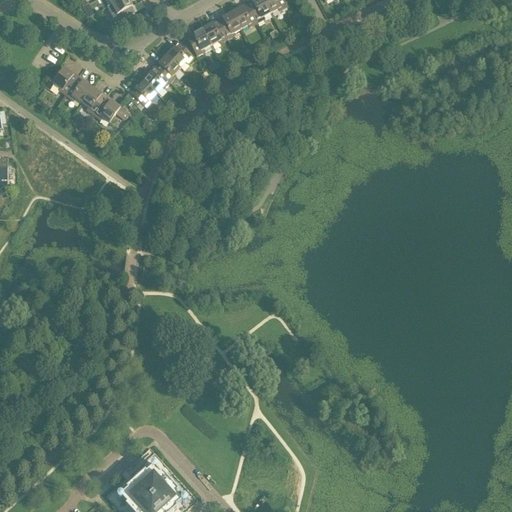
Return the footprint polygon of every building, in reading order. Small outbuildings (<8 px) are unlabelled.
[(127,0),(123,0),(112,7),(107,9),(111,16),(110,16),(115,25),(135,14),(132,9),(133,9),(127,0)] [(251,2),(246,5),(257,26),(264,22),(263,19),(270,16),(271,15),(262,0),(258,0),(252,4),(251,2)] [(271,18),(273,17),(272,15),(279,11),(280,13),(287,9),(282,0),(262,0),(271,15),(270,16),(271,18)] [(257,26),(246,5),(240,8),(241,9),(232,15),(241,31),(240,32),(241,34),(243,33),(242,31),(249,27),(250,29),(257,26)] [(92,11),(86,14),(89,19),(95,16),(92,11)] [(222,18),(216,21),(227,42),(235,38),(233,36),(240,32),(241,31),(232,15),(222,20),(222,18)] [(211,26),(202,31),(211,48),(210,48),(211,50),(213,49),(212,47),(219,44),(220,46),(227,42),(216,21),(210,24),(211,26)] [(211,48),(202,31),(192,36),(192,34),(186,38),(197,58),(205,54),(203,52),(210,48),(211,48)] [(173,50),(166,58),(180,71),(179,72),(181,73),(182,72),(181,70),(186,65),(188,66),(194,60),(177,44),(172,49),(173,50)] [(180,71),(166,58),(159,66),(157,64),(153,69),(170,85),(176,79),(174,77),(179,72),(180,71)] [(170,85),(153,69),(149,74),(150,75),(143,83),(157,96),(156,96),(158,98),(159,97),(157,95),(163,89),(164,91),(170,85)] [(64,70),(58,80),(55,78),(46,90),(50,93),(54,87),(60,91),(59,93),(65,97),(66,98),(79,79),(74,75),(73,76),(64,70)] [(66,98),(65,97),(64,99),(65,100),(67,98),(73,103),(74,100),(81,106),(92,90),(83,84),(84,82),(79,79),(66,98)] [(129,94),(132,96),(128,101),(137,109),(141,105),(147,110),(152,104),(151,102),(156,96),(157,96),(143,83),(135,90),(134,89),(129,94)] [(92,90),(81,106),(88,111),(87,113),(94,117),(107,98),(102,95),(101,96),(92,90)] [(112,102),(107,98),(94,117),(100,122),(102,120),(109,125),(116,116),(124,122),(128,116),(120,110),(111,103),(112,102)] [(0,160),(0,192),(0,187),(8,187),(8,181),(13,181),(13,167),(8,167),(8,161),(0,160)] [(187,511),(198,503),(154,455),(106,498),(118,511),(187,511)]
